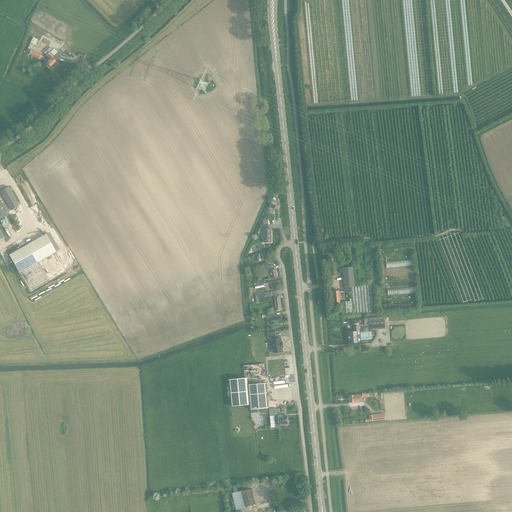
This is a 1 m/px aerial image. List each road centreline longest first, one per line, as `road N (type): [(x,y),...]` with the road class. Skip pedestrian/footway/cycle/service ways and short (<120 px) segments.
road 1 (unclassified): [(311,511),(278,254),(295,242)]
road 2 (secondary): [(323,511),(295,242)]
road 3 (secondary): [(295,242),(273,0)]
road 4 (unclassified): [(0,150),(172,0)]
